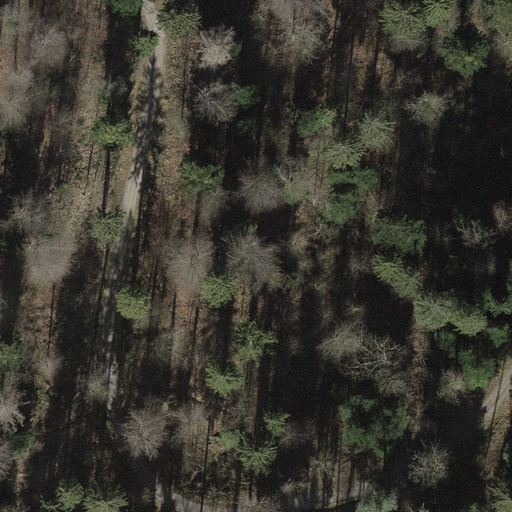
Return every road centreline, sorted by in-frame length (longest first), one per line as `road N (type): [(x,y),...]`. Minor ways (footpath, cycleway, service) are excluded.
road 1 (track): [(184,511),(154,492),(116,421),(103,363),(156,68),(150,0)]
road 2 (track): [(511,376),(482,420),(414,473),(274,511)]
